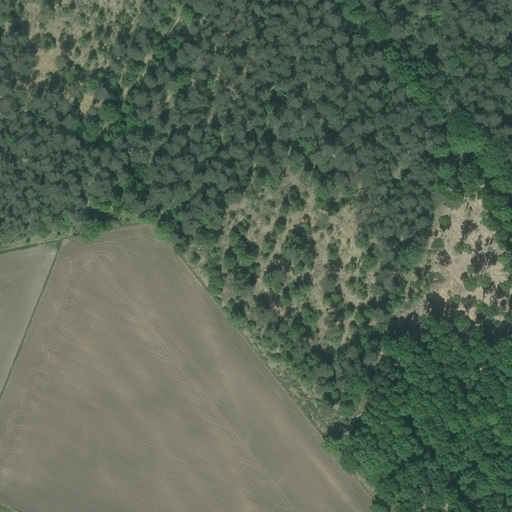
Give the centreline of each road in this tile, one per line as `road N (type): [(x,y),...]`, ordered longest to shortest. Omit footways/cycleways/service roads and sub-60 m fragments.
road 1 (track): [(185,0),(88,154),(0,102)]
road 2 (track): [(358,0),(511,187)]
